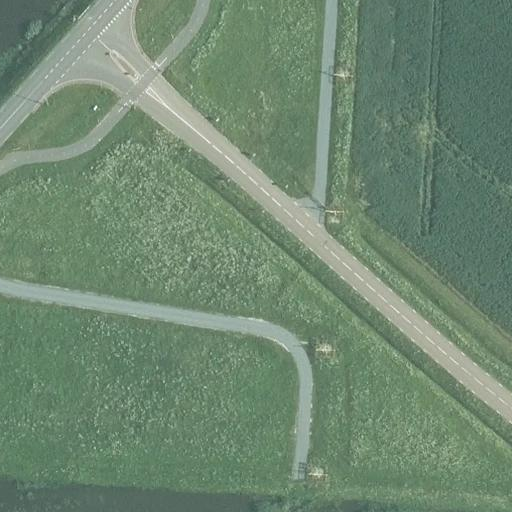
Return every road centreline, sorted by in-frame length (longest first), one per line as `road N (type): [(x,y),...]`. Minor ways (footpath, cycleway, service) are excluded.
road 1 (tertiary): [(511,410),(88,33)]
road 2 (track): [(300,479),(306,371),(278,331),(0,285)]
road 3 (secondary): [(0,133),(88,33)]
